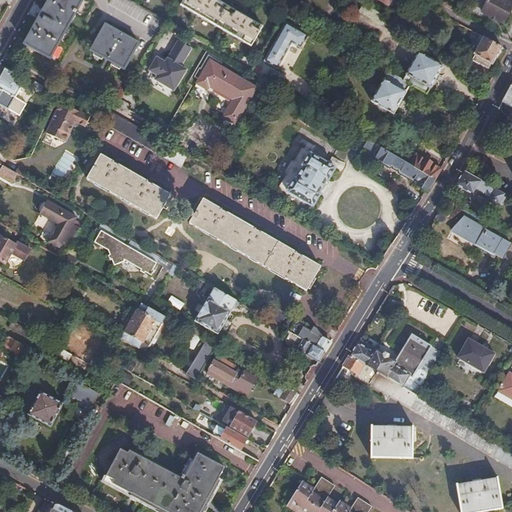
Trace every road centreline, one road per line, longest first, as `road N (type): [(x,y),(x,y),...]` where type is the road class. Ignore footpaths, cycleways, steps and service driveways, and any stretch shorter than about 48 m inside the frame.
road 1 (secondary): [(395,258),(241,511)]
road 2 (residential): [(395,258),(511,63)]
road 3 (secondary): [(511,325),(395,258)]
